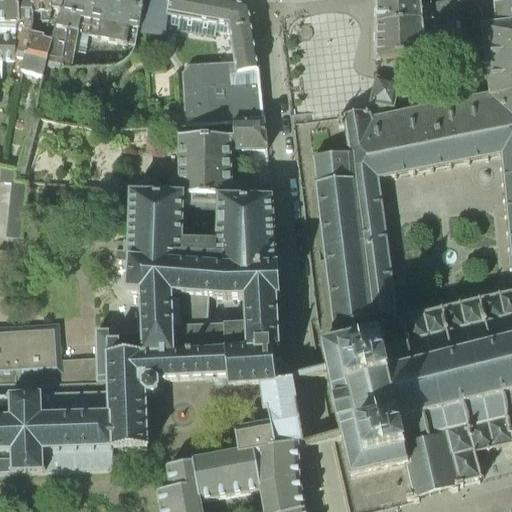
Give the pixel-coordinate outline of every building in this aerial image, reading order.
[(0,0),(0,34),(16,35),(16,27),(17,0),(0,0)] [(17,0),(16,27),(16,35),(15,62),(24,63),(31,36),(34,26),(34,19),(33,0),(17,0)] [(89,37),(95,0),(67,0),(59,25),(53,44),(44,41),(45,39),(31,36),(24,63),(21,75),(43,80),(46,71),(73,69),(76,54),(86,56),(89,37)] [(52,0),(33,0),(34,19),(42,18),(43,26),(49,26),(54,12),(52,0)] [(49,26),(59,25),(67,0),(52,0),(54,12),(49,26)] [(130,31),(139,33),(145,0),(95,0),(89,37),(98,39),(98,41),(119,46),(127,47),(130,31)] [(167,36),(168,27),(170,0),(145,0),(139,33),(138,36),(161,40),(167,36)] [(233,90),(260,87),(259,73),(248,10),(203,0),(170,0),(168,27),(215,35),(219,66),(229,65),(233,90)] [(377,0),(378,14),(378,30),(434,23),(447,21),(464,18),(461,4),(459,6),(457,3),(419,8),(418,0),(377,0)] [(496,25),(511,23),(511,1),(493,4),(496,25)] [(437,38),(437,36),(450,33),(454,50),(470,45),(464,18),(447,21),(434,23),(378,30),(377,61),(426,57),(424,40),(437,38)] [(511,23),(496,25),(481,27),(490,97),(432,108),(372,120),(370,115),(370,113),(368,113),(367,112),(367,114),(352,117),(337,120),(340,129),(346,129),(349,156),(312,159),(335,346),(319,349),(320,355),(321,355),(324,370),(323,371),(324,374),(316,376),(318,383),(326,381),(328,392),(329,392),(330,396),(332,409),(332,412),(333,412),(336,423),(335,423),(336,426),(337,426),(339,438),(331,440),(332,445),(341,443),(341,445),(342,444),(345,459),(346,463),(350,478),(350,479),(351,484),(408,470),(414,496),(408,497),(410,503),(415,502),(416,504),(422,502),(421,500),(423,499),(423,498),(437,495),(451,491),(452,492),(454,492),(454,495),(460,493),(459,490),(464,489),(464,488),(478,485),(478,487),(481,486),(481,484),(483,484),(482,482),(484,481),(484,478),(482,479),(480,472),(484,471),(483,467),(479,468),(477,460),(478,460),(477,458),(487,456),(489,457),(490,455),(511,449),(511,23)] [(0,66),(15,66),(15,62),(16,35),(0,34),(0,66)] [(233,124),(264,122),(260,87),(233,90),(229,65),(219,66),(189,68),(182,76),(185,116),(173,116),(173,127),(233,123),(233,124)] [(399,84),(377,79),(370,106),(392,112),(399,84)] [(231,185),(231,152),(267,152),(264,122),(233,124),(234,140),(232,140),(229,140),(179,139),(180,195),(184,198),(216,198),(271,200),(270,187),(231,185)] [(28,185),(23,185),(26,174),(18,172),(5,170),(3,186),(4,186),(4,185),(11,186),(6,240),(23,242),(28,185)] [(222,272),(276,272),(276,266),(271,200),(216,198),(216,245),(183,245),(184,198),(180,195),(130,192),(129,243),(124,243),(123,252),(116,252),(116,259),(129,261),(222,272)] [(0,511),(0,478),(45,476),(108,475),(108,469),(115,469),(115,453),(150,452),(147,399),(155,399),(160,393),(160,385),(215,382),(216,391),(229,390),(227,352),(245,351),(245,343),(279,343),(278,302),(277,302),(276,272),(222,272),(129,261),(126,294),(140,296),(142,345),(110,344),(109,333),(97,333),(99,360),(61,362),(59,327),(19,329),(0,330),(0,511)] [(304,511),(300,483),(299,453),(298,447),(302,446),(293,388),(292,381),(291,378),(282,379),(280,352),(279,343),(245,343),(245,351),(227,352),(229,390),(229,392),(260,391),(263,413),(268,413),(269,419),(271,427),(236,432),(236,434),(234,434),(238,455),(194,463),(194,464),(193,464),(193,466),(167,470),(171,493),(161,495),(163,511),(202,511),(201,505),(260,495),(263,511),(304,511)] [(318,383),(316,376),(310,377),(292,381),(293,388),(311,384),(318,383)] [(322,448),(332,445),(331,440),(321,442),(302,446),(298,447),(299,453),(304,452),(322,448)]
